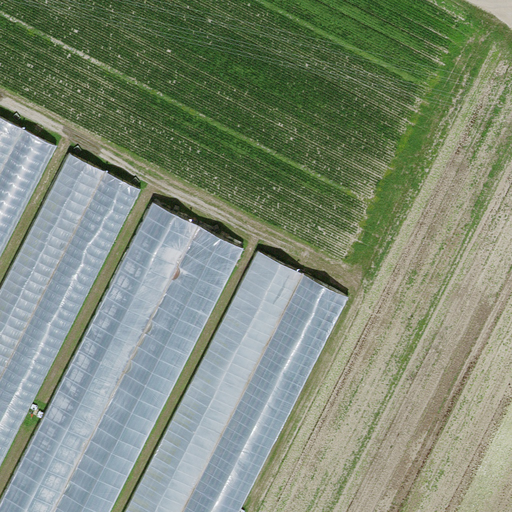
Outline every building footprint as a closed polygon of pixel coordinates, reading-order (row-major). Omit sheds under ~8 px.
[(0,158),(20,119),(0,108),(0,158)] [(0,243),(54,138),(26,123),(0,174),(0,243)] [(0,362),(102,161),(71,146),(0,285),(0,362)] [(0,449),(137,182),(108,167),(0,378),(0,449)] [(0,511),(40,511),(193,213),(155,194),(0,498),(0,511)] [(99,511),(240,236),(202,217),(51,511),(99,511)]
